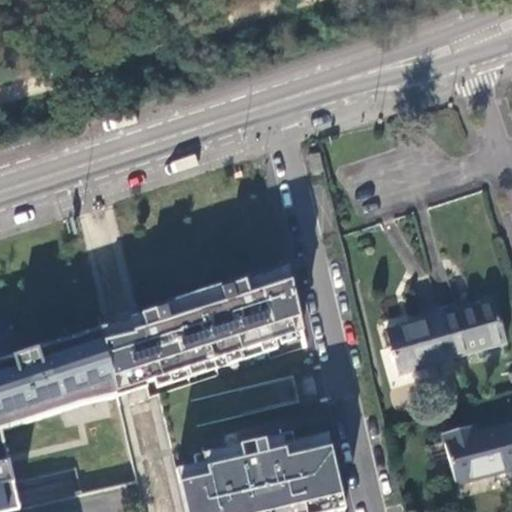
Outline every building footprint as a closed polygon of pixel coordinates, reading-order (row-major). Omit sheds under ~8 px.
[(320,153),(307,156),(310,175),(324,173),(320,153)] [(122,312),(100,319),(117,398),(138,392),(305,343),(284,262),(140,307),(122,312)] [(438,309),(436,303),(417,308),(421,320),(384,330),(390,354),(387,354),(390,365),(393,364),(396,378),(433,368),(436,380),(455,374),(452,363),(438,309)] [(454,305),(438,309),(452,363),(504,349),(493,308),(458,318),(454,305)] [(0,510),(24,505),(6,432),(117,398),(100,319),(17,347),(0,352),(0,510)] [(442,434),(454,485),(511,469),(511,423),(476,432),(474,425),(442,434)] [(344,511),(328,431),(170,465),(178,511),(344,511)]
